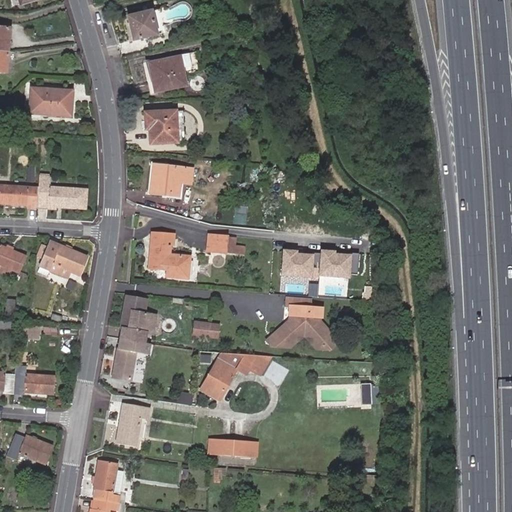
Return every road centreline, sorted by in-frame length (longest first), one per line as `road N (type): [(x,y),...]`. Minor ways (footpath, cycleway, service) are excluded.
road 1 (trunk): [(421,0),(444,121),(460,299),(481,328)]
road 2 (trunk): [(457,0),(481,328)]
road 3 (residential): [(111,231),(106,104),(76,0)]
road 4 (trunk): [(507,212),(492,0)]
road 5 (residential): [(82,420),(111,231)]
road 6 (trunk): [(481,328),(482,511)]
